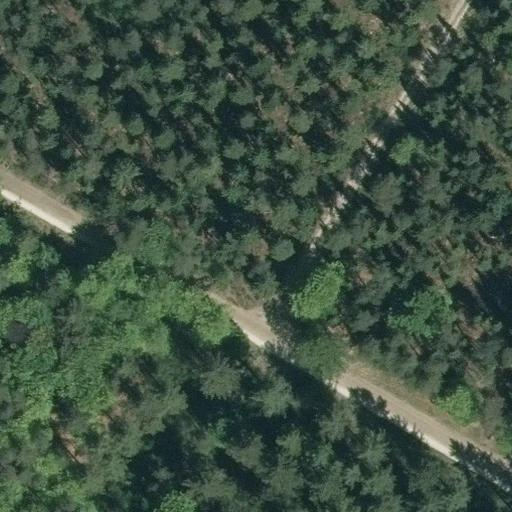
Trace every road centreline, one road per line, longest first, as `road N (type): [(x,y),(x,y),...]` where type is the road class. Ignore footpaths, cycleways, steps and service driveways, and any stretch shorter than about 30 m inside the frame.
road 1 (track): [(265,331),(0,168)]
road 2 (track): [(511,475),(265,331)]
